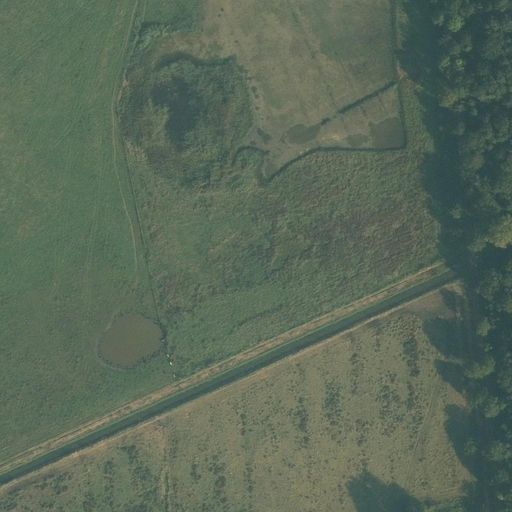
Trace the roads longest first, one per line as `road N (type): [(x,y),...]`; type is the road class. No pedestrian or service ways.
road 1 (track): [(470,254),(0,472)]
road 2 (track): [(446,5),(470,254)]
road 3 (track): [(472,274),(496,511)]
